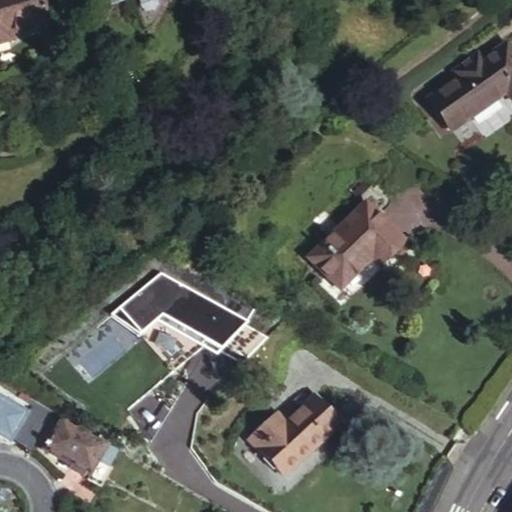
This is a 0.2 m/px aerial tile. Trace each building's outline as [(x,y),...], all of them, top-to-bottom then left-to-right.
[(0,0),(0,40),(7,39),(6,36),(4,31),(39,23),(33,0),(0,0)] [(449,130),(500,94),(505,90),(511,98),(511,57),(502,43),(474,64),(467,55),(448,69),(455,78),(426,98),(449,130)] [(511,98),(505,90),(500,94),(507,104),(511,100),(511,98)] [(374,193),(313,247),(342,279),(385,241),(391,247),(408,231),(374,193)] [(277,463),(335,413),(310,386),(280,412),(271,401),(243,425),(277,463)] [(0,437),(9,442),(12,443),(14,439),(30,410),(0,393),(0,437)] [(49,421),(30,410),(14,439),(32,450),(49,421)] [(42,453),(88,479),(92,470),(102,475),(113,455),(59,424),(42,453)] [(92,470),(88,479),(97,485),(102,475),(92,470)]
